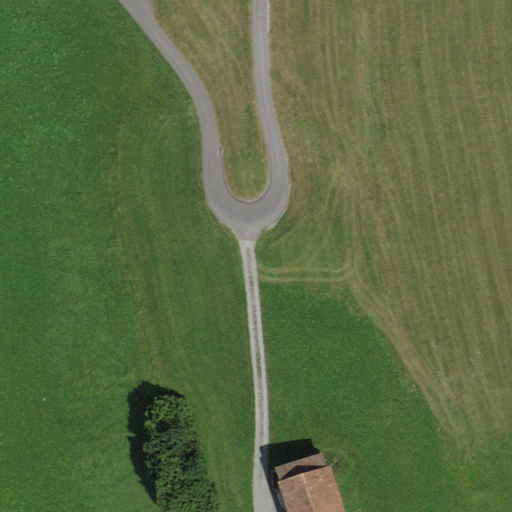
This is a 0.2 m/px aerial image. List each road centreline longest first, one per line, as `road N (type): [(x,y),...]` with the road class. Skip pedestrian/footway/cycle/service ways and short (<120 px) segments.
road 1 (unclassified): [(134,0),(212,115),(215,205),(251,226),(287,204),(266,99),(262,0)]
road 2 (unknown): [(286,478),(254,303),(251,226)]
